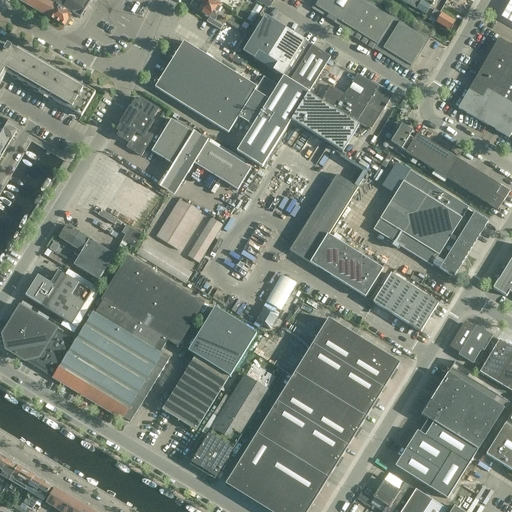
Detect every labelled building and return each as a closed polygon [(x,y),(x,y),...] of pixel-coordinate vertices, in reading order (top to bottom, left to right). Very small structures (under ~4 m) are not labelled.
[(18,0),(64,26),(71,14),(47,0),(18,0)] [(47,0),(71,14),(79,18),(90,0),(47,0)] [(198,11),(209,18),(207,22),(220,30),(222,28),(223,25),(214,20),(218,14),(217,13),(221,5),(219,4),(212,0),(202,0),(202,1),(202,4),(198,11)] [(318,0),(313,9),(347,30),(346,31),(374,49),(375,47),(409,69),(429,38),(368,0),(318,0)] [(511,0),(501,19),(511,25),(511,0)] [(422,6),(419,10),(426,14),(429,10),(422,6)] [(430,17),(435,20),(439,13),(434,10),(430,17)] [(455,22),(441,13),(436,22),(450,30),(455,22)] [(265,17),(244,52),(264,64),(285,30),(265,17)] [(285,30),(264,64),(284,77),(305,42),(285,30)] [(511,132),(511,46),(498,39),(458,109),(509,138),(511,132)] [(183,42),(155,88),(228,134),(257,88),(183,42)] [(252,126),(236,152),(262,168),(291,121),(308,94),(330,58),(310,45),(305,42),(284,77),(277,87),(263,78),(238,117),(252,126)] [(0,84),(6,73),(10,75),(81,117),(95,93),(87,88),(86,91),(16,50),(11,48),(7,45),(5,50),(0,46),(0,84)] [(370,131),(392,97),(357,75),(344,95),(330,86),(330,87),(327,85),(319,98),(322,100),(321,101),(370,131)] [(359,126),(308,94),(291,121),(342,153),(359,126)] [(130,107),(129,109),(153,124),(154,122),(152,121),(158,110),(140,99),(138,102),(135,101),(131,108),(130,107)] [(129,109),(121,121),(152,140),(154,137),(147,133),(153,124),(129,109)] [(15,127),(0,118),(0,132),(11,139),(11,140),(12,140),(15,134),(12,133),(15,127)] [(251,169),(171,120),(151,152),(173,165),(188,174),(194,164),(237,191),(251,169)] [(119,132),(117,136),(129,143),(126,147),(141,157),(152,140),(121,121),(120,123),(121,124),(117,131),(119,132)] [(402,124),(391,142),(406,152),(413,141),(408,138),(413,131),(402,124)] [(0,146),(5,150),(11,140),(11,139),(0,132),(0,146)] [(406,152),(405,153),(446,178),(458,160),(425,139),(417,134),(413,141),(406,152)] [(385,168),(391,158),(387,155),(381,166),(385,168)] [(458,160),(446,178),(467,191),(487,203),(487,204),(497,210),(509,191),(458,160)] [(446,178),(434,170),(431,175),(464,195),(467,191),(446,178)] [(373,230),(390,241),(432,267),(433,265),(440,268),(439,269),(453,278),(488,222),(474,213),(473,214),(467,210),(469,208),(409,171),(373,230)] [(310,263),(365,298),(383,270),(328,236),(358,188),(336,175),(289,251),(310,263)] [(190,206),(180,199),(176,205),(187,211),(190,206)] [(173,210),(183,217),(187,211),(176,205),(173,210)] [(187,211),(198,218),(201,212),(190,206),(187,211)] [(115,224),(118,219),(102,209),(98,214),(115,224)] [(169,216),(180,222),(183,217),(173,210),(169,216)] [(183,217),(194,223),(198,218),(187,211),(183,217)] [(166,221),(177,228),(180,222),(169,216),(166,221)] [(180,222),(191,229),(194,223),(183,217),(180,222)] [(208,224),(219,231),(222,225),(211,219),(208,224)] [(163,227),(173,233),(177,228),(166,221),(163,227)] [(177,228),(187,234),(191,229),(180,222),(177,228)] [(219,231),(208,224),(204,230),(215,236),(219,231)] [(261,224),(241,254),(252,261),(255,256),(248,252),(252,247),(258,251),(269,235),(265,232),(267,228),(261,224)] [(82,252),(89,240),(67,226),(59,238),(82,252)] [(163,227),(159,232),(170,239),(173,233),(163,227)] [(173,233),(184,240),(187,234),(177,228),(173,233)] [(125,243),(129,245),(135,248),(142,235),(132,229),(125,243)] [(215,236),(204,230),(201,235),(212,242),(215,236)] [(170,239),(159,232),(156,238),(166,244),(170,239)] [(181,245),(184,240),(173,233),(170,239),(181,245)] [(212,242),(201,235),(198,241),(208,247),(212,242)] [(181,245),(170,239),(166,244),(177,251),(181,245)] [(98,280),(114,255),(89,240),(82,252),(74,265),(98,280)] [(56,251),(59,244),(53,241),(50,248),(56,251)] [(208,247),(198,241),(194,246),(205,253),(208,247)] [(141,258),(148,247),(142,244),(136,255),(141,258)] [(202,258),(205,253),(194,246),(191,252),(202,258)] [(141,258),(147,261),(153,251),(148,247),(141,258)] [(152,265),(159,254),(153,251),(147,261),(152,265)] [(202,258),(191,252),(187,257),(198,264),(202,258)] [(158,268),(164,257),(159,254),(152,265),(158,268)] [(20,307),(0,339),(3,347),(43,372),(46,374),(50,368),(56,372),(53,378),(121,420),(123,418),(130,422),(170,357),(162,353),(163,352),(162,351),(167,341),(178,347),(204,304),(127,256),(101,300),(102,301),(97,311),(95,310),(75,341),(31,314),(31,313),(20,307)] [(163,271),(170,261),(164,257),(158,268),(163,271)] [(497,281),(493,288),(493,289),(506,297),(507,297),(509,292),(511,293),(511,257),(498,280),(497,281)] [(62,265),(69,269),(73,262),(67,258),(62,265)] [(169,275),(175,264),(170,261),(163,271),(169,275)] [(174,278),(181,267),(175,264),(169,275),(174,278)] [(180,281),(186,271),(181,267),(174,278),(180,281)] [(38,276),(25,296),(45,308),(77,328),(101,290),(65,268),(54,286),(38,276)] [(186,271),(180,281),(185,285),(192,274),(186,271)] [(373,303),(385,310),(420,333),(438,304),(391,274),(373,303)] [(265,302),(281,311),(296,284),(281,275),(265,302)] [(254,324),(260,327),(261,323),(271,328),(278,314),(264,306),(254,324)] [(230,377),(256,334),(215,308),(188,351),(195,356),(162,410),(196,431),(229,377),(230,377)] [(328,319),(312,345),(384,390),(400,364),(328,319)] [(462,324),(449,346),(458,351),(471,329),(462,324)] [(475,326),(458,355),(473,364),(481,350),(484,351),(493,336),(490,335),(475,326)] [(479,372),(497,383),(511,392),(511,348),(499,340),(479,372)] [(312,345),(294,374),(366,418),(384,390),(312,345)] [(50,368),(46,374),(53,378),(56,372),(50,368)] [(421,415),(433,423),(425,436),(469,464),(504,409),(448,373),(435,395),(436,396),(432,402),(430,401),(421,415)] [(294,374),(276,403),(348,447),(366,418),(294,374)] [(244,376),(191,463),(216,478),(268,391),(244,376)] [(276,403),(256,435),(277,448),(328,479),(348,447),(276,403)] [(511,429),(504,425),(486,455),(511,471),(511,429)] [(447,499),(469,464),(425,436),(417,432),(396,467),(447,499)] [(256,435),(226,482),(247,495),(277,448),(256,435)] [(277,448),(247,495),(273,511),(307,511),(328,479),(277,448)] [(0,476),(9,461),(6,460),(6,458),(3,457),(1,457),(0,456),(0,476)] [(9,461),(0,476),(0,481),(2,483),(5,478),(9,481),(18,466),(17,466),(16,464),(14,463),(12,463),(9,461)] [(18,466),(9,481),(5,487),(14,492),(17,488),(19,489),(20,487),(25,490),(34,476),(24,470),(23,468),(20,467),(18,467),(18,466)] [(384,481),(373,497),(386,506),(388,508),(404,484),(389,474),(384,481)] [(25,510),(27,507),(28,505),(29,506),(43,482),(40,479),(39,478),(37,477),(35,477),(34,476),(25,490),(29,493),(23,503),(24,503),(21,507),(25,510)] [(43,482),(29,506),(33,508),(39,498),(43,501),(51,487),(50,486),(50,484),(47,483),(46,483),(43,482)] [(386,506),(382,511),(445,511),(447,510),(416,490),(405,483),(404,484),(388,508),(386,506)] [(54,488),(54,489),(45,503),(55,508),(63,494),(54,488)] [(357,500),(360,501),(362,503),(367,496),(362,493),(357,500)] [(55,508),(60,511),(65,511),(73,499),(63,494),(55,508)] [(73,499),(65,511),(77,511),(82,505),(73,499)]
